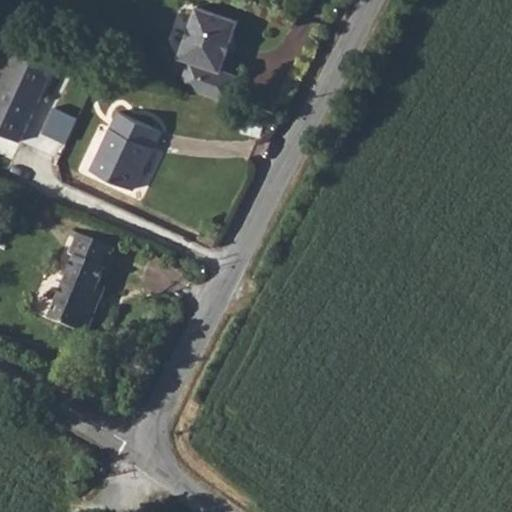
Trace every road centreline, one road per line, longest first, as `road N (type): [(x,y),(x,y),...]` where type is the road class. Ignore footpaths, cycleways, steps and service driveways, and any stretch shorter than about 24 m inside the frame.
road 1 (unclassified): [(152,448),(154,416),(373,0)]
road 2 (unclassified): [(0,386),(122,443),(152,448)]
